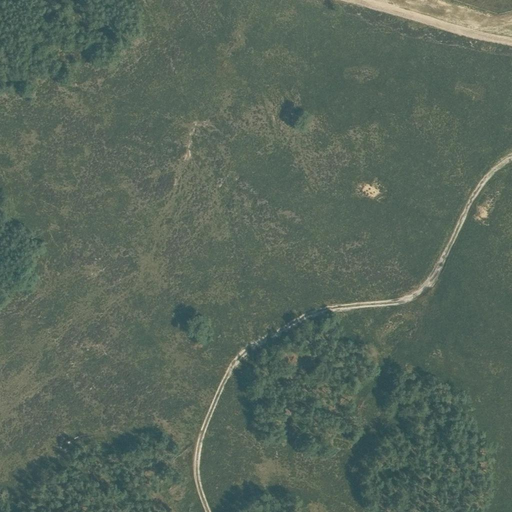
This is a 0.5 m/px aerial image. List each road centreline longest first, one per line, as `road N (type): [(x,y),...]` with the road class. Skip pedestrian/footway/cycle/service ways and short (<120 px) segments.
road 1 (track): [(207,511),(195,447),(242,351),(321,310),(423,293),(481,182),(511,157)]
road 2 (track): [(359,0),(511,43)]
